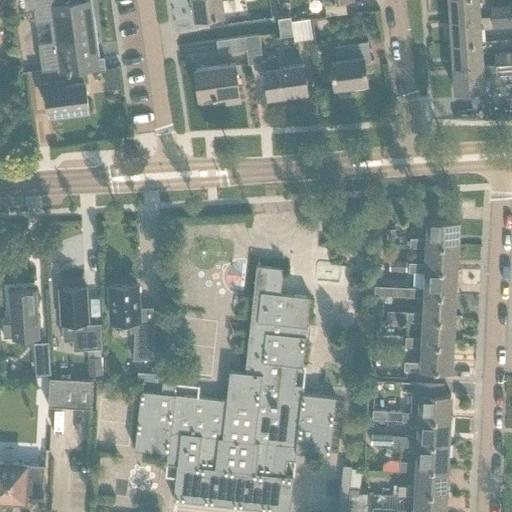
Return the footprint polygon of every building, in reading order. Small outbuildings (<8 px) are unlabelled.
[(98,66),(98,67),(104,67),(102,45),(95,46),(89,0),(88,0),(76,3),(76,0),(28,0),(29,7),(34,6),(42,70),(47,69),(59,67),(60,71),(75,69),(75,73),(81,72),(81,68),(98,66)] [(191,0),(195,19),(224,15),(222,0),(223,0),(191,0)] [(448,0),(450,19),(480,17),(478,0),(448,0)] [(492,17),(511,15),(511,4),(491,6),(492,17)] [(511,15),(492,17),(492,27),(511,25),(511,15)] [(278,18),(281,34),(294,32),(291,16),(278,18)] [(481,41),(480,17),(450,19),(451,43),(481,41)] [(263,62),(258,35),(244,36),(246,50),(248,64),(263,62)] [(246,50),(244,36),(216,40),(218,54),(246,50)] [(334,45),(336,60),(330,61),(334,87),(367,82),(364,61),(370,60),(367,41),(334,45)] [(483,65),(481,41),(451,43),(453,67),(483,65)] [(494,64),(511,62),(511,51),(494,54),(494,64)] [(274,56),(267,57),(265,60),(266,69),(263,69),(267,97),(306,91),(302,64),(278,67),(277,58),(274,56)] [(511,73),(511,62),(494,64),(495,74),(511,73)] [(195,68),(199,97),(226,93),(227,99),(239,98),(235,63),(195,68)] [(483,65),(453,67),(455,91),(484,89),(483,76),(495,75),(495,74),(494,64),(483,65)] [(118,66),(105,68),(108,90),(121,88),(118,66)] [(50,114),(88,109),(85,81),(83,82),(81,72),(75,73),(75,69),(60,71),(59,67),(47,69),(48,81),(44,81),(50,114)] [(426,244),(458,245),(459,220),(427,219),(427,238),(410,237),(410,247),(426,248),(426,244)] [(387,228),(386,243),(394,244),(396,229),(387,228)] [(426,248),(425,263),(409,263),(408,272),(425,273),(425,268),(456,270),(458,245),(426,244),(426,248)] [(407,261),(390,260),(390,270),(406,271),(407,261)] [(303,392),(304,385),(295,384),(297,364),(303,365),(310,296),(278,293),(279,283),(281,283),(283,268),(256,265),(247,358),(255,359),(254,373),(230,370),(227,399),(174,393),(175,382),(162,381),(161,392),(140,389),(134,449),(168,452),(166,464),(177,465),(173,499),(290,511),(293,477),(284,476),(286,459),(296,460),(297,452),(331,455),(337,396),(303,392)] [(425,268),(425,273),(424,288),(408,287),(407,297),(424,298),(424,293),(455,295),(456,270),(425,268)] [(138,284),(109,285),(112,320),(130,319),(130,331),(134,330),(133,359),(153,357),(154,329),(153,306),(139,307),(138,284)] [(99,347),(98,324),(85,325),(85,321),(87,321),(85,287),(58,289),(60,323),(71,322),(73,349),(99,347)] [(8,292),(10,323),(23,322),(24,337),(36,336),(35,322),(37,321),(35,290),(8,292)] [(424,293),(424,298),(423,314),(406,313),(406,322),(423,323),(423,318),(454,319),(455,295),(424,293)] [(382,314),(383,294),(373,294),(372,314),(382,314)] [(454,319),(423,318),(423,323),(422,338),(406,337),(405,347),(422,347),(422,343),(453,344),(454,319)] [(49,342),(34,343),(34,352),(49,351),(49,342)] [(422,343),(422,347),(421,363),(404,362),(404,371),(421,372),(421,368),(452,370),(453,344),(422,343)] [(89,374),(103,373),(102,356),(88,357),(89,374)] [(138,372),(137,381),(157,382),(158,373),(138,372)] [(93,381),(49,378),(48,406),(92,409),(93,381)] [(442,394),(443,383),(420,382),(419,392),(418,412),(385,411),(385,420),(401,421),(418,422),(418,418),(450,419),(451,394),(442,394)] [(417,447),(417,443),(448,444),(450,419),(418,418),(418,422),(417,437),(401,436),(371,434),(371,445),(417,447)] [(416,472),(416,467),(447,469),(448,444),(417,443),(417,447),(416,463),(400,462),(399,470),(399,471),(416,472)] [(383,465),(382,469),(399,470),(400,462),(400,461),(390,460),(383,465)] [(0,462),(0,498),(7,499),(8,463),(0,462)] [(25,498),(25,496),(41,497),(43,497),(45,464),(8,463),(7,499),(25,500),(25,498)] [(398,496),(414,497),(415,492),(446,494),(447,469),(416,467),(416,472),(415,486),(399,485),(398,496)] [(415,492),(414,497),(415,497),(414,511),(372,509),(372,511),(445,511),(446,494),(415,492)]
